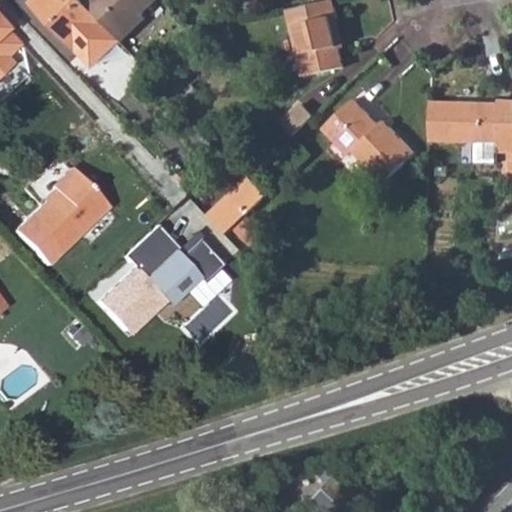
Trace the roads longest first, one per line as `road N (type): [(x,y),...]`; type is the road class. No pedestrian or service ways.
road 1 (tertiary): [(280,427),(10,511)]
road 2 (tertiary): [(511,339),(280,427)]
road 3 (tertiary): [(280,427),(511,367)]
